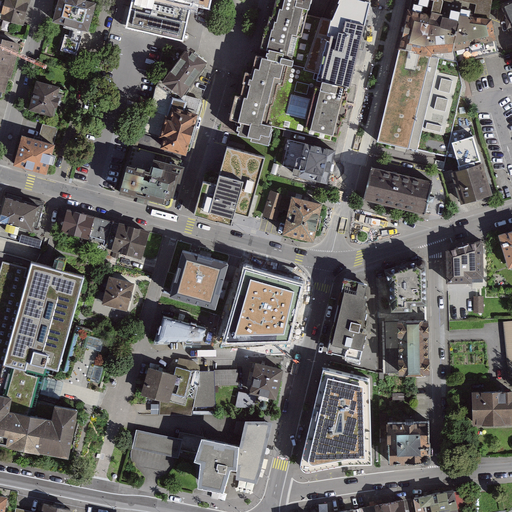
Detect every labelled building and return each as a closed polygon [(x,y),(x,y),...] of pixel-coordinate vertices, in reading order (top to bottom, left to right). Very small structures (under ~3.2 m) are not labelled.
[(31,0),(0,0),(0,18),(24,26),(31,0)] [(95,5),(76,0),(59,0),(54,21),(71,25),(83,29),(87,31),(95,5)] [(132,0),(125,32),(183,45),(192,6),(209,10),(211,0),(132,0)] [(283,0),(278,19),(318,31),(320,18),(313,16),(318,0),(283,0)] [(338,0),(329,20),(320,18),(318,31),(310,75),(324,85),(353,93),(374,1),(369,0),(338,0)] [(409,0),(409,3),(461,17),(489,20),(492,0),(409,0)] [(511,0),(501,5),(507,18),(506,19),(508,32),(511,30),(511,0)] [(453,50),(461,17),(409,3),(400,49),(431,56),(432,52),(453,50)] [(461,17),(453,50),(457,61),(466,60),(497,52),(491,21),(489,20),(461,17)] [(299,66),(310,75),(318,31),(278,19),(274,18),(263,51),(272,52),(270,58),(299,66)] [(76,55),(83,29),(71,25),(69,32),(66,31),(60,50),(76,55)] [(0,103),(17,42),(0,37),(0,103)] [(189,49),(163,81),(181,96),(206,62),(189,49)] [(431,56),(400,49),(378,141),(447,156),(463,86),(458,65),(431,59),(431,56)] [(240,133),(276,143),(281,126),(311,134),(324,85),(310,75),(299,66),(270,58),(262,56),(259,72),(254,70),(248,96),(242,95),(234,121),(244,124),(240,133)] [(163,146),(185,153),(195,115),(181,111),(184,101),(179,98),(181,96),(163,81),(161,79),(155,86),(149,115),(142,112),(139,124),(163,130),(161,135),(165,137),(163,146)] [(72,89),(41,81),(33,110),(60,118),(64,105),(68,106),(72,89)] [(353,93),(324,85),(311,134),(340,142),(351,102),(353,93)] [(38,140),(53,144),(57,128),(42,124),(38,140)] [(22,136),(14,165),(46,173),(53,144),(38,140),(22,136)] [(216,184),(204,180),(194,214),(243,228),(248,210),(257,213),(274,152),(229,139),(216,184)] [(285,174),(335,185),(343,151),(293,139),(285,174)] [(490,193),(475,143),(455,149),(461,171),(453,173),(462,202),(490,193)] [(132,148),(120,192),(165,205),(170,202),(182,160),(132,148)] [(432,182),(372,167),(364,199),(425,213),(432,182)] [(289,210),(292,199),(272,192),(264,215),(276,218),(278,209),(281,211),(282,208),(289,210)] [(54,207),(8,194),(1,218),(19,223),(18,229),(31,233),(32,227),(47,231),(54,207)] [(312,240),(321,204),(292,197),(292,199),(289,210),(283,233),(312,240)] [(109,253),(118,224),(67,211),(62,231),(89,238),(87,246),(109,253)] [(141,260),(150,232),(118,224),(109,253),(107,262),(115,265),(118,254),(141,260)] [(511,231),(497,236),(507,270),(511,268),(511,231)] [(21,242),(41,248),(44,240),(24,233),(21,242)] [(492,238),(449,251),(448,284),(495,284),(492,238)] [(242,259),(179,241),(161,302),(218,317),(229,283),(232,282),(236,268),(239,269),(242,259)] [(30,269),(3,262),(0,274),(0,394),(22,400),(18,414),(57,424),(62,406),(63,402),(42,396),(44,389),(47,375),(62,379),(89,272),(47,261),(33,258),(30,269)] [(416,260),(386,270),(390,284),(391,309),(411,309),(410,304),(426,303),(425,261),(424,260),(423,259),(421,259),(420,259),(418,260),(418,261),(416,260)] [(260,300),(268,268),(249,263),(241,295),(260,300)] [(299,276),(278,272),(271,302),(297,309),(303,286),(299,276)] [(142,284),(112,276),(105,304),(135,311),(142,284)] [(367,283),(350,279),(332,351),(359,358),(367,329),(362,328),(369,302),(363,301),(367,283)] [(482,298),(472,298),(473,312),(482,312),(482,298)] [(286,347),(294,318),(237,305),(225,340),(246,341),(247,345),(263,349),(266,343),(286,347)] [(163,317),(155,348),(204,347),(209,328),(163,317)] [(427,373),(426,320),(385,321),(386,373),(427,373)] [(281,370),(254,363),(252,375),(255,376),(252,391),(275,396),(281,370)] [(181,378),(151,370),(143,396),(165,402),(174,404),(181,378)] [(174,404),(165,402),(164,415),(196,415),(197,409),(203,387),(203,372),(184,370),(181,378),(174,404)] [(241,370),(219,370),(219,372),(220,385),(241,384),(241,370)] [(219,372),(203,372),(203,387),(197,409),(221,407),(220,385),(219,372)] [(371,383),(322,372),(300,465),(300,471),(302,473),(304,475),(308,476),(374,466),(371,383)] [(511,424),(511,391),(474,392),(475,425),(511,424)] [(257,396),(239,392),(237,406),(256,408),(257,396)] [(22,400),(0,394),(0,444),(68,465),(81,410),(62,406),(57,424),(18,414),(22,400)] [(429,421),(389,422),(389,461),(430,461),(429,421)] [(259,469),(269,424),(265,422),(237,422),(236,431),(244,435),(242,447),(236,445),(234,464),(240,464),(239,476),(255,479),(259,469)] [(178,449),(181,440),(138,431),(134,447),(177,456),(178,449)] [(234,464),(236,445),(181,433),(181,440),(178,449),(198,454),(198,457),(205,458),(203,464),(201,482),(205,483),(206,487),(213,490),(212,496),(217,498),(220,490),(228,464),(234,464)] [(457,511),(453,491),(422,497),(423,505),(430,504),(431,511),(457,511)] [(0,511),(10,511),(13,496),(0,494),(0,511)] [(423,505),(422,497),(414,498),(417,511),(431,511),(430,504),(423,505)] [(406,511),(404,500),(380,505),(381,511),(406,511)] [(70,511),(72,507),(45,501),(42,511),(70,511)]
